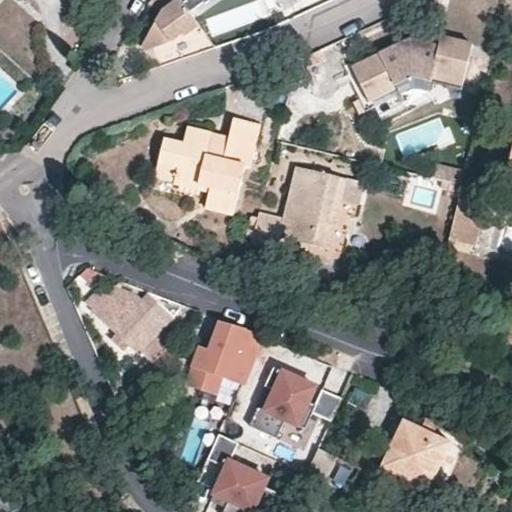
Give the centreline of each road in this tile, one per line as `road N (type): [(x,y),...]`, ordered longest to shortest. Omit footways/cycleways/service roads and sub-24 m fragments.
road 1 (residential): [(39,233),(68,234),(511,396)]
road 2 (residential): [(39,233),(136,484),(158,511)]
road 3 (residential): [(89,109),(255,52),(370,0)]
road 4 (residential): [(89,109),(88,74),(131,0)]
